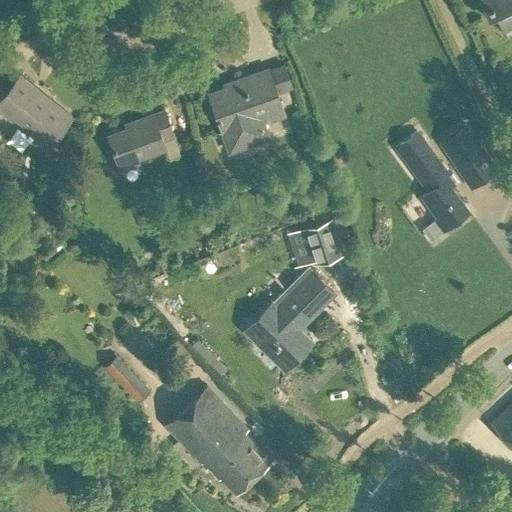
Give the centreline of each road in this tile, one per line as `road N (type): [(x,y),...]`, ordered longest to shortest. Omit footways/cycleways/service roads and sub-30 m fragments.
road 1 (tertiary): [(362,511),(369,493),(511,352)]
road 2 (residential): [(236,0),(117,42),(99,32),(89,0)]
